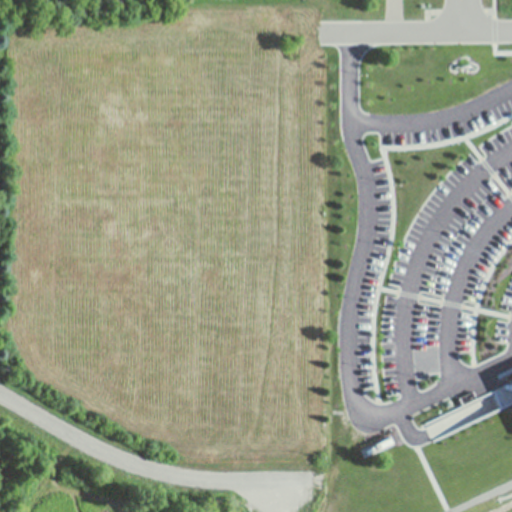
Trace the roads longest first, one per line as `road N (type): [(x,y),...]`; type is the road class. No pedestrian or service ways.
road 1 (residential): [(0,397),(119,461),(258,485),(281,501)]
road 2 (residential): [(511,30),(317,32)]
